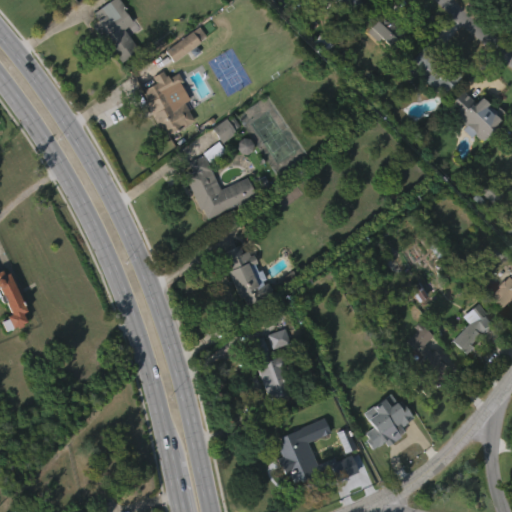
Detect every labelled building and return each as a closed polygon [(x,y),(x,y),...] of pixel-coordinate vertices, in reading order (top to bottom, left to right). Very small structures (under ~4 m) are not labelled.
[(61,0),(39,0),(50,11),(61,0)] [(134,50),(117,61),(112,53),(108,56),(88,25),(91,22),(90,21),(94,18),(90,12),(107,0),(115,0),(120,7),(119,8),(128,23),(119,28),(134,50)] [(286,0),(295,9),(304,0),(286,0)] [(356,0),(359,3),(352,9),(345,1),(337,8),(330,0),(321,8),(314,0),(356,0)] [(511,0),(494,0),(489,6),(511,24),(506,30),(511,34),(511,0)] [(336,11),(331,7),(322,16),(349,42),(364,26),(342,5),(336,11)] [(382,16),(394,28),(400,22),(410,31),(393,49),(381,37),(377,41),(365,30),(380,14),(382,16)] [(195,26),(202,35),(195,41),(196,43),(170,63),(161,51),(195,26)] [(88,46),(93,53),(87,57),(111,93),(131,80),(121,65),(130,59),(112,30),(88,46)] [(362,66),(372,73),(374,71),(387,81),(399,64),(376,46),(362,66)] [(427,55),(441,69),(446,63),(452,69),(450,71),(457,77),(444,90),(442,88),(438,93),(433,88),(430,91),(418,80),(424,73),(407,57),(417,46),(427,55)] [(160,83),(168,95),(202,71),(194,59),(160,83)] [(434,130),(456,109),(447,100),(441,106),(417,81),(406,92),(417,104),(412,108),(434,130)] [(480,97),(493,110),(497,106),(505,113),(490,128),(492,130),(479,143),(463,127),(460,131),(442,112),(457,97),(468,108),(480,97)] [(189,155),(180,136),(185,134),(172,107),(163,111),(159,104),(148,109),(151,117),(139,122),(144,134),(142,135),(158,169),(189,155)] [(231,117),(236,125),(229,130),(231,134),(217,143),(207,128),(222,118),(224,122),(231,117)] [(477,129),(470,136),(456,123),(439,142),(467,169),(469,167),(478,176),(501,151),(477,129)] [(511,151),(509,148),(507,151),(502,146),(511,134),(511,151)] [(215,175),(230,168),(222,152),(207,160),(215,175)] [(197,156),(204,171),(206,170),(215,190),(242,177),(250,198),(203,219),(199,209),(196,210),(180,176),(192,170),(187,160),(197,156)] [(511,165),(502,180),(511,187),(511,165)] [(242,169),(230,176),(237,189),(249,181),(242,169)] [(213,222),(201,188),(192,192),(195,200),(181,205),(198,251),(250,232),(242,211),(213,222)] [(486,237),(497,229),(485,214),(474,223),(486,237)] [(235,245),(238,253),(243,251),(245,256),(249,254),(253,263),(250,264),(254,272),(257,270),(262,280),(258,282),(259,284),(261,283),(266,293),(242,304),(238,295),(236,297),(224,272),(227,270),(219,252),(235,245)] [(511,298),(499,312),(485,297),(495,288),(493,286),(500,280),(500,281),(505,277),(506,278),(509,276),(506,273),(511,266),(511,298)] [(0,271),(1,274),(7,272),(25,311),(21,313),(25,323),(4,331),(0,322),(0,319),(8,314),(0,295),(0,271)] [(217,285),(237,337),(266,326),(262,314),(258,315),(246,283),(237,286),(234,278),(217,285)] [(486,330),(501,341),(511,326),(511,297),(486,330)] [(0,333),(6,349),(0,350),(0,363),(0,364),(23,355),(2,300),(0,300),(0,333)] [(476,347),(467,356),(452,340),(468,323),(461,316),(477,300),(498,321),(474,345),(476,347)] [(405,320),(415,334),(422,329),(412,315),(405,320)] [(425,342),(441,358),(440,359),(449,370),(445,374),(447,377),(421,400),(409,385),(424,372),(416,363),(422,357),(415,348),(413,350),(405,340),(416,330),(413,327),(420,320),(433,335),(425,342)] [(281,328),(282,331),(288,328),(292,338),(287,340),(287,342),(268,349),(263,333),(281,328)] [(262,351),(265,358),(278,353),(292,390),(265,400),(252,364),(255,362),(252,354),(250,355),(244,340),(259,335),(265,350),(262,351)] [(463,345),(468,350),(447,373),(461,387),(491,356),(471,336),(463,345)] [(400,373),(418,390),(411,397),(431,415),(445,400),(420,377),(428,368),(415,356),(400,373)] [(264,392),(258,370),(246,373),(262,433),(284,427),(274,390),(264,392)] [(390,394),(396,403),(401,400),(413,419),(401,427),(399,424),(394,427),(396,431),(371,449),(365,440),(367,438),(364,433),(372,428),(362,412),(390,394)] [(306,440),(297,442),(311,475),(297,481),(296,477),(288,481),(285,472),(280,474),(273,457),(277,456),(270,438),(310,421),(316,435),(306,440)] [(395,470),(390,462),(408,451),(398,434),(392,437),(386,427),(357,445),(367,461),(358,466),(367,482),(379,474),(382,478),(395,470)] [(271,470),(277,489),(275,490),(282,511),(294,511),(309,507),(298,476),(315,470),(310,456),(271,470)]
